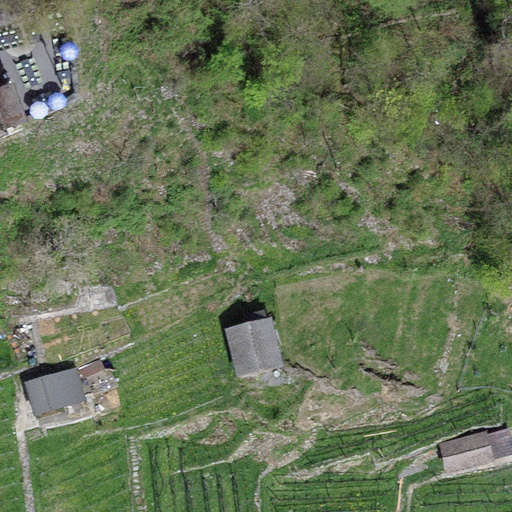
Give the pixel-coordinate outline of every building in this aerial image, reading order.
[(0,140),(22,132),(0,75),(0,140)] [(0,166),(0,239),(38,231),(22,161),(0,166)] [(230,336),(240,376),(280,366),(270,327),(230,336)] [(73,375),(61,379),(68,404),(80,401),(73,375)] [(68,404),(61,379),(30,387),(37,413),(68,404)] [(446,450),(451,470),(491,460),(485,439),(446,450)]
